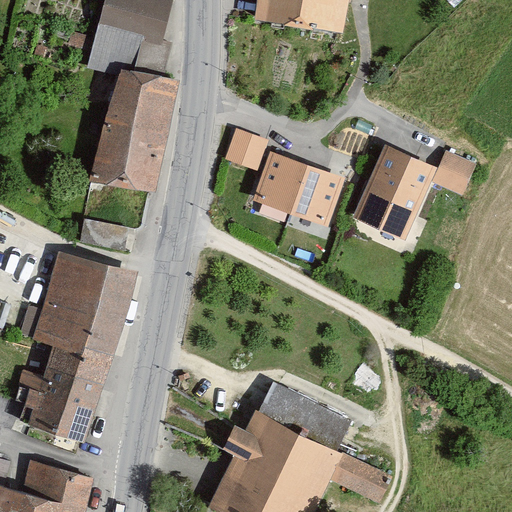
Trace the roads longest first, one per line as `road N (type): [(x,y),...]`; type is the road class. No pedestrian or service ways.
road 1 (secondary): [(203,0),(194,155),(124,511)]
road 2 (track): [(182,225),(511,403)]
